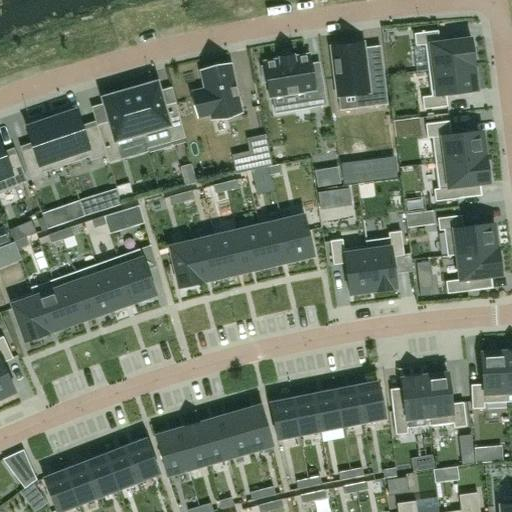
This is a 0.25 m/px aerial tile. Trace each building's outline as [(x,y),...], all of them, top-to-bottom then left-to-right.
[(416,47),(413,47),(416,72),(428,71),(475,65),(471,39),(439,43),(438,31),(414,34),(416,47)] [(363,48),(362,43),(331,47),(338,97),(361,94),(363,107),(387,104),(382,67),(366,69),(363,48)] [(264,66),(261,67),(263,83),(267,82),(269,98),(272,97),(306,92),(309,108),(325,105),(321,77),(313,79),(309,55),(294,57),(294,56),(279,58),(279,60),(264,62),(264,66)] [(213,114),(214,118),(244,111),(233,65),(204,72),(208,89),(196,92),(202,116),(213,114)] [(478,70),(474,70),(474,66),(475,66),(475,65),(428,71),(432,96),(422,97),(424,110),(447,107),(446,95),(477,91),(476,85),(479,85),(478,70)] [(156,83),(130,91),(143,138),(146,149),(172,141),(185,137),(176,103),(163,106),(159,92),(156,83)] [(121,156),(118,145),(143,138),(129,91),(103,98),(109,122),(96,125),(97,126),(106,156),(107,160),(121,156)] [(55,118),(51,119),(67,165),(89,157),(91,161),(106,156),(97,126),(83,131),(76,110),(71,112),(70,108),(54,114),(55,118)] [(44,173),(67,165),(51,119),(47,120),(45,117),(29,122),(30,126),(26,127),(33,148),(21,152),(31,181),(45,177),(44,173)] [(435,163),(486,157),(486,156),(485,156),(482,131),(451,135),(449,121),(425,124),(427,138),(432,138),(435,163)] [(265,136),(247,140),(254,170),(271,166),(265,136)] [(0,192),(27,182),(16,153),(5,157),(0,145),(0,192)] [(435,163),(438,189),(433,189),(435,202),(459,199),(457,187),(489,183),(486,157),(435,163)] [(280,165),(268,167),(270,175),(282,173),(280,165)] [(237,180),(225,183),(227,191),(239,188),(237,180)] [(225,183),(213,186),(215,194),(227,191),(225,183)] [(192,191),(181,194),(183,202),(194,199),(192,191)] [(181,194),(169,197),(171,205),(183,202),(181,194)] [(304,216),(281,221),(290,261),(313,256),(304,216)] [(461,216),(437,219),(439,231),(444,230),(447,256),(498,249),(498,248),(497,249),(493,224),(463,227),(461,216)] [(103,217),(91,221),(94,228),(105,225),(103,217)] [(281,221),(259,227),(268,266),(290,261),(281,221)] [(259,227),(237,232),(246,271),(268,266),(259,227)] [(70,228),(59,232),(62,239),(73,235),(70,228)] [(59,232),(49,236),(51,243),(62,239),(59,232)] [(237,232),(215,237),(224,277),(246,271),(237,232)] [(389,238),(366,241),(373,291),(396,288),(392,257),(404,255),(401,232),(388,233),(389,238)] [(26,237),(15,241),(17,249),(28,245),(26,237)] [(215,237),(192,242),(202,282),(224,277),(215,237)] [(342,240),(330,241),(333,265),(345,264),(349,294),(373,291),(366,241),(365,241),(366,246),(343,249),(342,240)] [(192,242),(169,248),(178,287),(202,282),(192,242)] [(140,249),(117,257),(133,302),(155,294),(140,249)] [(460,280),(445,282),(447,294),(471,291),(469,279),(501,275),(498,249),(447,256),(447,257),(457,255),(460,280)] [(117,257),(96,265),(112,310),(133,302),(117,257)] [(428,262),(416,263),(420,296),(432,295),(428,262)] [(90,317),(112,310),(96,265),(74,273),(90,317)] [(53,280),(69,325),(90,317),(74,273),(53,280)] [(31,288),(47,332),(69,325),(53,280),(31,288)] [(11,300),(25,340),(47,332),(31,288),(30,288),(32,293),(11,300)] [(0,398),(15,392),(2,363),(13,358),(3,337),(0,337),(0,398)] [(471,385),(472,409),(484,409),(484,404),(507,402),(504,352),(481,354),(483,385),(471,385)] [(428,376),(424,376),(430,426),(453,423),(453,428),(466,427),(463,403),(451,404),(448,373),(443,374),(443,370),(428,372),(428,376)] [(404,410),(392,411),(395,435),(408,434),(407,429),(430,426),(424,376),(401,379),(402,388),(404,410)] [(378,383),(356,387),(363,422),(385,418),(378,383)] [(356,387),(335,391),(341,426),(363,422),(356,387)] [(335,391),(313,395),(320,430),(341,426),(335,391)] [(313,395),(292,400),(299,435),(320,430),(313,395)] [(292,400),(270,404),(277,439),(299,435),(292,400)] [(261,406),(239,412),(250,451),(272,445),(261,406)] [(239,412),(218,418),(230,457),(250,451),(239,412)] [(218,418),(198,424),(209,463),(230,457),(218,418)] [(198,424),(177,430),(188,469),(209,463),(198,424)] [(177,430),(155,437),(167,476),(188,469),(177,430)] [(146,439),(125,448),(138,481),(159,473),(146,439)] [(125,448),(105,455),(118,489),(138,481),(125,448)] [(105,455),(85,463),(98,497),(118,489),(105,455)] [(85,463),(65,471),(78,504),(98,497),(85,463)] [(12,478),(22,491),(33,482),(27,467),(12,478)] [(362,468),(350,470),(352,478),(364,476),(362,468)] [(395,468),(383,470),(384,479),(396,477),(395,468)] [(445,469),(433,470),(434,479),(446,477),(445,469)] [(350,470),(338,473),(340,481),(352,478),(350,470)] [(65,471),(44,479),(56,511),(57,511),(78,504),(65,471)] [(320,476),(308,479),(310,487),(321,484),(320,476)] [(406,477),(386,480),(388,492),(408,489),(406,477)] [(308,479),(296,481),(298,489),(310,487),(308,479)] [(366,482),(355,484),(356,492),(368,490),(366,482)] [(355,484),(343,486),(344,494),(356,492),(355,484)] [(273,487),(262,489),(263,497),(275,495),(273,487)] [(262,489),(250,492),(252,500),(263,497),(262,489)] [(324,490),(312,493),(314,501),(326,498),(324,490)] [(312,493),(300,495),(302,503),(314,501),(312,493)] [(461,511),(450,511),(479,511),(477,493),(459,495),(461,511)] [(231,498),(220,501),(222,509),(234,506),(231,498)] [(281,500),(270,503),(272,511),(283,508),(281,500)] [(416,511),(415,501),(397,504),(397,511),(416,511)] [(270,503),(258,506),(259,511),(266,511),(272,511),(270,503)]
